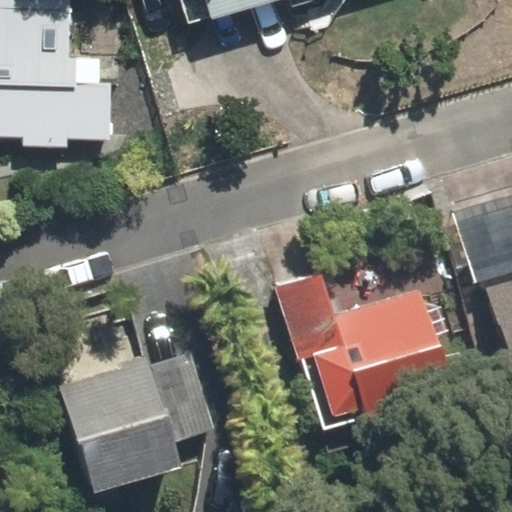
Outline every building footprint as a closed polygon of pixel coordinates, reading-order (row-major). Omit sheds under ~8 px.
[(0,0),(0,136),(110,140),(113,66),(67,64),(69,0),(0,0)] [(264,0),(224,0),(228,10),(264,0)] [(511,275),(487,283),(511,366),(511,275)] [(325,276),(277,290),(295,352),(344,338),(325,276)] [(433,318),(311,353),(329,412),(450,376),(433,318)] [(150,368),(60,394),(86,484),(177,458),(150,368)]
